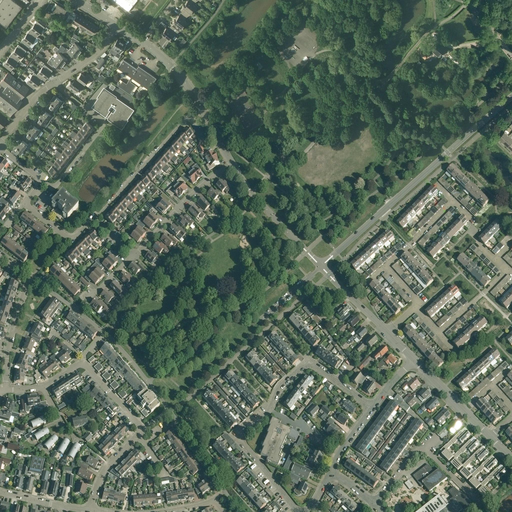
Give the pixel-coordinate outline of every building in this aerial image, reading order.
[(0,22),(6,27),(9,23),(7,21),(8,20),(10,21),(13,18),(12,17),(14,14),(15,15),(18,11),(16,10),(17,9),(18,10),(22,6),(15,1),(13,0),(3,0),(2,0),(0,0),(0,1),(0,3),(0,22)] [(54,0),(55,0),(54,1),(51,0),(51,1),(48,4),(49,4),(45,10),(53,16),(52,15),(54,11),(59,14),(59,13),(63,16),(64,13),(65,13),(65,12),(66,10),(63,7),(64,5),(63,6),(57,2),(56,1),(55,0),(54,0)] [(112,0),(128,12),(137,0),(112,0)] [(184,4),(183,4),(192,12),(192,11),(195,6),(193,5),(195,2),(191,0),(187,0),(184,5),(184,4)] [(192,12),(183,4),(183,5),(180,10),(182,11),(180,14),(186,18),(191,11),(191,12),(192,12)] [(86,20),(76,14),(71,11),(65,20),(68,22),(70,19),(72,20),(71,22),(82,28),(86,20)] [(175,20),(174,20),(183,27),(182,26),(186,22),(184,21),(186,18),(180,14),(175,20)] [(86,20),(82,28),(92,34),(95,29),(97,30),(98,28),(97,27),(86,20)] [(183,27),(174,20),(174,21),(169,28),(176,33),(177,33),(178,31),(182,27),(183,27)] [(37,21),(33,26),(40,32),(44,27),(37,21)] [(29,31),(37,37),(40,32),(33,26),(29,31)] [(161,32),(169,39),(170,40),(170,39),(171,39),(172,39),(175,36),(175,35),(176,33),(169,28),(167,30),(165,28),(162,32),(161,32)] [(33,42),(37,37),(29,31),(25,36),(33,42)] [(169,39),(161,32),(161,33),(157,38),(160,40),(158,42),(163,46),(166,42),(167,42),(169,39)] [(33,42),(25,36),(21,41),(29,47),(33,42)] [(73,44),(70,47),(79,53),(83,49),(76,44),(79,41),(72,37),(70,40),(71,40),(70,42),(73,44)] [(115,52),(121,42),(117,40),(110,52),(111,53),(114,54),(115,52)] [(447,48),(437,40),(427,51),(422,47),(418,53),(424,59),(424,58),(427,61),(430,58),(427,55),(428,54),(431,56),(433,53),(438,58),(447,48)] [(115,52),(119,54),(125,45),(121,42),(115,52)] [(14,50),(22,56),(26,51),(18,45),(14,50)] [(57,55),(55,58),(63,64),(67,59),(61,55),(63,52),(59,50),(55,46),(52,50),(55,52),(55,53),(57,55)] [(59,50),(63,52),(67,56),(69,53),(75,58),(79,53),(70,47),(68,50),(66,48),(64,49),(61,47),(59,50)] [(18,61),(22,56),(14,50),(10,55),(18,61)] [(15,66),(18,61),(10,55),(7,60),(15,66)] [(52,56),(49,60),(47,63),(52,67),(54,64),(60,69),(63,64),(55,58),(52,56)] [(98,63),(102,66),(106,60),(100,56),(96,60),(98,63)] [(11,71),(15,66),(7,60),(3,65),(11,71)] [(148,90),(156,78),(138,66),(137,69),(123,60),(117,68),(118,68),(122,72),(122,73),(125,75),(125,74),(131,77),(126,84),(122,81),(120,83),(118,82),(116,84),(116,85),(132,96),(132,95),(134,93),(131,91),(136,85),(130,81),(132,78),(140,84),(140,85),(142,87),(143,86),(148,90)] [(44,65),(40,70),(48,76),(52,71),(44,65)] [(37,75),(42,79),(44,81),(48,76),(40,70),(37,75)] [(8,72),(0,82),(0,84),(20,100),(29,89),(8,72)] [(34,73),(30,78),(38,84),(42,79),(37,75),(34,73)] [(77,78),(84,84),(87,86),(91,81),(92,83),(94,80),(88,75),(86,78),(81,73),(77,78)] [(34,89),(38,84),(30,78),(26,83),(34,89)] [(77,82),(75,85),(70,81),(66,87),(74,93),(77,90),(79,92),(83,87),(77,82)] [(0,99),(2,101),(0,103),(0,102),(0,109),(10,117),(13,113),(22,101),(20,100),(0,84),(1,86),(0,87),(0,99)] [(134,110),(104,89),(91,107),(105,117),(110,111),(108,109),(111,106),(116,109),(113,113),(111,112),(107,118),(121,128),(134,110)] [(51,100),(58,106),(62,101),(60,99),(62,97),(57,93),(55,96),(56,96),(55,97),(54,96),(51,100)] [(54,110),(58,106),(51,100),(48,104),(50,105),(49,106),(48,105),(46,108),(51,112),(51,111),(53,109),(54,110)] [(50,114),(51,112),(46,108),(44,110),(45,111),(44,112),(43,111),(40,114),(47,120),(49,122),(53,117),(50,114)] [(43,125),(47,120),(40,114),(37,118),(38,119),(38,120),(37,120),(35,122),(40,126),(42,124),(43,125)] [(83,126),(90,132),(94,127),(84,119),(82,121),(85,123),(83,126)] [(38,129),(40,126),(35,122),(33,125),(34,125),(33,126),(31,125),(28,129),(37,136),(38,136),(42,132),(38,129)] [(90,132),(83,126),(79,123),(77,125),(81,128),(79,131),(86,137),(90,132)] [(186,128),(182,133),(189,139),(191,137),(193,139),(195,137),(186,128)] [(37,138),(37,136),(28,129),(26,133),(27,134),(26,135),(25,134),(23,137),(28,140),(30,138),(32,139),(33,138),(35,139),(36,139),(37,138)] [(86,137),(79,131),(77,134),(73,131),(71,133),(82,142),(86,137)] [(498,137),(503,142),(509,136),(504,131),(498,137)] [(71,141),(79,147),(82,142),(71,133),(69,135),(73,138),(71,141)] [(178,138),(185,144),(187,141),(191,144),(193,142),(189,139),(182,133),(178,138)] [(511,141),(511,139),(509,136),(503,142),(507,146),(511,141)] [(26,143),(28,140),(23,137),(21,139),(22,140),(21,141),(20,140),(17,143),(24,149),(28,144),(26,143)] [(178,138),(173,142),(184,152),(186,150),(182,147),(185,144),(178,138)] [(75,152),(79,147),(71,141),(69,144),(65,141),(63,143),(75,152)] [(182,154),(184,152),(173,142),(169,147),(176,153),(179,151),(182,154)] [(16,148),(15,149),(19,153),(20,154),(24,149),(17,143),(14,147),(16,148)] [(71,157),(75,152),(63,143),(62,145),(65,148),(63,151),(71,157)] [(169,147),(165,152),(176,161),(178,159),(174,156),(176,153),(169,147)] [(67,162),(71,157),(63,151),(61,154),(57,151),(55,153),(67,162)] [(205,159),(206,162),(215,156),(214,154),(212,151),(206,155),(205,152),(200,155),(203,160),(205,159)] [(174,163),(176,161),(165,152),(161,156),(168,163),(170,160),(174,163)] [(63,167),(67,162),(55,153),(54,155),(58,158),(55,161),(63,167)] [(161,156),(157,161),(168,171),(169,169),(166,165),(168,163),(161,156)] [(217,159),(215,156),(206,162),(208,164),(206,166),(209,171),(214,168),(212,165),(218,162),(217,159)] [(0,165),(4,168),(7,164),(10,166),(12,164),(7,159),(5,162),(0,157),(0,165)] [(51,166),(59,172),(63,167),(55,161),(53,164),(49,161),(48,163),(51,166)] [(166,173),(168,171),(157,161),(152,166),(160,172),(162,169),(166,173)] [(193,170),(191,173),(197,180),(200,178),(202,176),(197,171),(200,169),(196,165),(192,168),(193,170)] [(55,176),(59,172),(51,166),(50,168),(47,166),(45,168),(55,176)] [(148,171),(155,177),(159,180),(161,178),(157,175),(160,172),(152,166),(148,171)] [(447,172),(451,176),(457,170),(453,166),(447,172)] [(451,176),(456,181),(462,175),(457,170),(451,176)] [(20,181),(28,187),(28,186),(30,186),(31,185),(31,183),(26,178),(28,176),(22,171),(19,176),(22,179),(20,181)] [(153,179),(155,177),(148,171),(144,175),(154,183),(156,181),(153,179)] [(195,182),(197,180),(191,173),(186,176),(184,174),(181,177),(186,181),(188,179),(193,184),(195,182)] [(456,181),(461,185),(467,179),(462,175),(456,181)] [(152,185),(143,177),(139,181),(146,187),(148,185),(150,187),(152,185)] [(176,186),(183,194),(185,192),(185,191),(187,189),(182,184),(185,182),(181,178),(176,182),(178,184),(176,186)] [(471,184),(467,179),(461,185),(465,190),(471,184)] [(11,186),(17,190),(19,188),(24,192),(25,191),(26,191),(27,189),(27,188),(28,187),(20,181),(18,183),(15,181),(11,186)] [(139,181),(134,186),(141,192),(144,190),(147,193),(149,191),(146,187),(139,181)] [(224,181),(222,183),(221,182),(216,186),(222,192),(224,190),(226,193),(231,189),(224,181)] [(476,188),(471,184),(465,190),(470,194),(476,188)] [(9,195),(17,201),(17,200),(19,200),(20,199),(20,197),(15,193),(17,190),(11,186),(9,188),(12,191),(9,195)] [(146,201),(143,198),(139,195),(141,192),(134,186),(130,190),(141,200),(144,203),(146,201)] [(183,194),(176,186),(173,189),(172,187),(166,192),(170,196),(174,193),(178,198),(180,196),(181,196),(183,194)] [(434,197),(438,193),(432,187),(428,191),(434,197)] [(470,194),(474,198),(480,192),(476,188),(470,194)] [(139,202),(141,200),(130,190),(126,195),(133,202),(135,199),(139,202)] [(212,190),(206,194),(210,198),(211,198),(213,201),(218,197),(219,198),(221,196),(216,191),(214,193),(212,190)] [(428,191),(423,196),(429,202),(434,197),(428,191)] [(57,198),(51,204),(57,210),(53,214),(59,220),(63,215),(67,219),(73,213),(74,212),(73,212),(78,207),(74,203),(73,204),(69,200),(69,201),(65,198),(66,196),(62,192),(57,197),(57,198)] [(474,198),(478,203),(485,197),(480,192),(474,198)] [(0,200),(6,204),(8,202),(13,206),(17,201),(9,195),(8,196),(6,194),(5,195),(3,198),(2,197),(0,200)] [(126,195),(122,200),(132,210),(134,207),(130,204),(133,202),(126,195)] [(164,200),(160,205),(166,211),(171,206),(166,202),(168,200),(162,195),(160,197),(164,200)] [(423,196),(419,200),(425,206),(429,202),(423,196)] [(489,201),(485,197),(478,203),(483,207),(489,201)] [(202,198),(197,203),(205,211),(210,206),(202,198)] [(0,206),(0,211),(5,215),(9,211),(4,207),(6,204),(0,200),(0,204),(1,205),(0,206)] [(117,204),(124,211),(127,208),(130,212),(132,210),(122,200),(117,204)] [(421,211),(425,206),(419,200),(414,205),(421,211)] [(113,209),(120,216),(124,219),(126,217),(122,213),(124,211),(117,204),(113,209)] [(151,210),(156,214),(158,212),(162,216),(166,211),(160,205),(156,209),(153,207),(151,210)] [(421,211),(414,205),(410,209),(416,215),(421,211)] [(193,207),(188,211),(196,219),(199,216),(202,218),(205,215),(200,210),(198,212),(193,207)] [(109,214),(116,220),(119,224),(121,221),(118,218),(120,216),(113,209),(109,214)] [(410,209),(406,214),(412,220),(416,215),(410,209)] [(151,214),(147,219),(154,225),(158,220),(154,216),(156,214),(151,210),(149,212),(151,214)] [(20,220),(23,222),(21,224),(23,225),(30,217),(25,213),(20,220)] [(109,214),(105,218),(114,227),(116,225),(114,222),(116,220),(109,214)] [(401,218),(407,224),(412,220),(406,214),(401,218)] [(194,222),(189,218),(188,221),(182,216),(177,222),(185,229),(188,226),(190,227),(194,222)] [(458,221),(464,227),(468,222),(462,216),(458,221)] [(35,220),(30,217),(23,225),(25,227),(27,225),(29,227),(35,220)] [(403,229),(407,224),(401,218),(397,223),(403,229)] [(138,223),(143,228),(145,226),(150,229),(154,225),(147,219),(145,221),(143,219),(141,221),(140,220),(138,223)] [(39,224),(35,220),(29,227),(34,230),(39,224)] [(458,221),(453,225),(460,231),(464,227),(458,221)] [(492,226),(498,231),(502,227),(496,221),(492,226)] [(139,228),(135,232),(141,239),(146,234),(141,230),(143,228),(138,223),(136,225),(139,228)] [(44,227),(39,224),(34,230),(38,234),(44,227)] [(455,236),(460,231),(453,225),(449,230),(455,236)] [(173,226),(169,231),(176,237),(178,234),(182,237),(186,233),(180,228),(178,231),(173,226)] [(494,236),(498,231),(492,226),(488,230),(494,236)] [(48,231),(44,227),(38,234),(37,236),(39,237),(40,236),(43,238),(48,231)] [(449,230),(445,234),(451,240),(455,236),(449,230)] [(488,230),(483,235),(489,241),(494,236),(488,230)] [(87,235),(94,242),(96,240),(98,242),(100,240),(91,231),(87,235)] [(383,235),(389,242),(393,237),(388,231),(383,235)] [(137,243),(141,239),(135,232),(131,237),(128,234),(125,237),(130,242),(133,239),(137,243)] [(446,245),(451,240),(445,234),(440,239),(446,245)] [(87,235),(82,240),(89,246),(92,244),(95,247),(97,245),(94,242),(87,235)] [(165,235),(161,240),(166,244),(165,245),(168,247),(173,243),(175,245),(177,242),(173,238),(171,240),(165,235)] [(389,242),(383,235),(378,240),(384,246),(389,242)] [(483,235),(479,239),(485,245),(489,241),(483,235)] [(5,248),(11,241),(6,238),(1,244),(5,248)] [(436,244),(442,249),(446,245),(440,239),(436,244)] [(78,244),(88,254),(90,252),(87,249),(89,246),(82,240),(78,244)] [(374,244),(379,250),(384,246),(378,240),(374,244)] [(11,241),(5,248),(10,252),(15,245),(11,241)] [(88,254),(78,244),(73,249),(80,255),(83,253),(86,256),(88,254)] [(157,244),(153,249),(159,255),(162,252),(165,255),(169,251),(164,246),(162,248),(157,244)] [(379,250),(374,244),(369,248),(375,254),(379,250)] [(442,249),(436,244),(431,248),(437,254),(442,249)] [(20,248),(15,245),(10,252),(14,255),(20,248)] [(20,248),(14,255),(19,259),(24,252),(20,248)] [(375,254),(369,248),(364,252),(370,259),(375,254)] [(437,254),(431,248),(427,253),(433,258),(437,254)] [(80,255),(73,249),(69,253),(76,260),(79,263),(81,261),(78,258),(80,255)] [(106,261),(113,267),(117,263),(113,259),(115,256),(110,251),(108,254),(107,253),(105,254),(109,258),(106,261)] [(24,252),(19,259),(23,262),(29,255),(24,252)] [(360,256),(365,263),(370,259),(364,252),(360,256)] [(76,260),(69,253),(65,257),(74,266),(76,264),(73,262),(76,260)] [(161,260),(157,257),(153,253),(151,255),(149,253),(145,258),(151,263),(152,263),(152,264),(156,262),(157,261),(159,263),(161,260)] [(405,263),(412,257),(407,253),(401,258),(405,263)] [(457,261),(462,266),(468,260),(463,255),(457,261)] [(355,261),(361,267),(365,263),(360,256),(355,261)] [(412,257),(405,263),(410,268),(416,262),(412,257)] [(113,267),(106,261),(104,263),(102,261),(101,261),(101,262),(99,260),(97,260),(94,262),(96,263),(97,265),(97,264),(102,270),(104,268),(108,272),(113,267)] [(472,264),(468,260),(462,266),(466,270),(472,264)] [(356,271),(361,267),(355,261),(350,265),(356,271)] [(416,262),(410,268),(414,273),(420,267),(416,262)] [(97,265),(96,263),(89,270),(93,274),(100,280),(104,276),(100,272),(102,270),(97,264),(97,265)] [(133,263),(128,268),(135,275),(140,270),(143,273),(146,271),(139,264),(140,266),(138,268),(133,263)] [(58,264),(56,267),(56,266),(50,272),(54,276),(60,270),(59,269),(61,267),(58,264)] [(466,270),(471,274),(477,268),(472,264),(466,270)] [(420,267),(414,273),(418,277),(424,272),(420,267)] [(477,268),(471,274),(475,279),(481,273),(477,268)] [(58,280),(64,274),(60,270),(54,276),(58,280)] [(124,272),(118,278),(126,285),(129,282),(132,284),(135,281),(131,276),(129,278),(124,272)] [(424,272),(418,277),(422,282),(429,276),(424,272)] [(475,279),(480,283),(486,277),(481,273),(475,279)] [(62,284),(68,278),(64,274),(58,280),(62,284)] [(84,278),(89,283),(91,281),(95,285),(100,280),(93,274),(89,278),(87,276),(84,278)] [(433,281),(429,276),(422,282),(427,287),(433,281)] [(480,283),(484,288),(490,282),(486,277),(480,283)] [(66,289),(72,282),(68,278),(62,284),(66,289)] [(12,279),(11,282),(10,282),(9,287),(17,290),(18,285),(14,283),(15,280),(12,279)] [(370,287),(374,292),(380,286),(376,281),(370,287)] [(76,287),(72,282),(66,289),(70,293),(76,287)] [(115,282),(110,287),(113,290),(113,291),(114,291),(119,296),(122,293),(127,297),(130,293),(124,287),(122,289),(115,282)] [(78,285),(76,287),(70,293),(74,297),(80,291),(78,288),(80,286),(78,285)] [(374,292),(378,296),(385,291),(380,286),(374,292)] [(15,295),(17,290),(9,287),(7,292),(15,295)] [(453,287),(448,291),(454,297),(459,293),(454,288),(453,287)] [(105,291),(99,297),(101,296),(105,301),(104,302),(107,304),(111,300),(113,301),(116,297),(112,293),(110,295),(105,291)] [(385,291),(378,296),(383,301),(389,295),(385,291)] [(449,301),(454,297),(448,291),(444,295),(449,301)] [(383,301),(387,306),(393,300),(389,295),(383,301)] [(444,295),(439,299),(445,306),(447,308),(449,306),(449,305),(448,303),(449,301),(444,295)] [(49,303),(56,308),(59,303),(52,298),(49,303)] [(434,304),(440,310),(445,306),(439,299),(434,304)] [(507,309),(511,305),(505,299),(500,303),(507,309)] [(104,314),(106,312),(107,313),(109,310),(109,309),(104,304),(102,306),(95,300),(90,306),(97,313),(100,310),(102,312),(103,311),(105,313),(104,314)] [(397,305),(393,300),(387,306),(391,310),(397,305)] [(11,307),(11,305),(3,303),(2,308),(11,311),(12,307),(11,307)] [(56,308),(49,303),(46,307),(55,314),(58,309),(56,308)] [(434,304),(430,308),(435,314),(440,310),(434,304)] [(402,309),(397,305),(391,310),(395,315),(402,309)] [(342,317),(349,311),(344,306),(339,311),(340,312),(338,314),(341,318),(342,317)] [(55,314),(46,307),(42,312),(49,317),(51,318),(55,314)] [(430,308),(425,312),(431,318),(435,314),(430,308)] [(10,316),(8,315),(0,312),(0,318),(6,320),(7,318),(9,318),(10,316)] [(44,323),(49,317),(42,312),(39,316),(43,319),(42,321),(44,323)] [(72,313),(66,320),(65,321),(69,325),(76,316),(72,313)] [(299,319),(297,317),(295,314),(289,320),(293,324),(299,319)] [(76,316),(69,325),(73,328),(80,320),(76,316)] [(346,325),(348,327),(350,325),(353,328),(359,322),(355,317),(351,321),(351,320),(348,323),(346,325)] [(481,318),(477,322),(482,328),(487,324),(481,318)] [(299,319),(293,324),(297,329),(303,324),(299,319)] [(77,332),(79,330),(84,323),(80,320),(73,328),(72,330),(73,331),(75,330),(77,332)] [(477,322),(472,326),(478,333),(482,328),(477,322)] [(34,323),(32,328),(40,333),(44,326),(39,323),(38,325),(34,323)] [(89,326),(84,323),(79,330),(83,333),(89,326)] [(303,324),(297,329),(301,334),(307,328),(303,324)] [(341,333),(342,333),(344,331),(346,328),(343,324),(338,329),(341,333)] [(93,330),(89,326),(83,333),(85,335),(84,337),(86,338),(87,337),(93,330)] [(403,332),(407,336),(414,331),(409,326),(403,332)] [(467,331),(473,337),(478,333),(472,326),(467,331)] [(38,337),(40,333),(32,328),(29,333),(34,335),(32,338),(40,342),(41,339),(38,337)] [(307,329),(307,328),(301,334),(305,338),(311,333),(307,329)] [(358,336),(361,339),(367,333),(362,328),(357,334),(356,333),(353,336),(356,339),(358,336)] [(93,330),(87,337),(92,340),(97,333),(93,330)] [(418,335),(414,331),(407,336),(412,341),(418,335)] [(467,331),(463,335),(468,341),(473,337),(467,331)] [(271,334),(264,340),(265,339),(268,342),(270,341),(272,343),(278,338),(274,333),(272,335),(270,334),(271,334)] [(315,337),(311,333),(305,338),(309,343),(315,337)] [(422,340),(418,335),(412,341),(416,346),(422,340)] [(463,335),(458,339),(464,345),(468,341),(463,335)] [(365,343),(370,348),(377,341),(372,336),(365,343)] [(319,342),(315,337),(309,343),(313,347),(319,342)] [(24,344),(33,348),(35,343),(39,344),(40,342),(32,338),(31,341),(26,339),(24,344)] [(278,338),(272,343),(276,348),(282,342),(278,338)] [(453,343),(459,350),(464,345),(458,339),(453,343)] [(416,346),(420,351),(426,345),(422,340),(416,346)] [(286,347),(282,342),(276,348),(280,352),(286,347)] [(33,348),(24,344),(22,350),(26,351),(25,354),(26,354),(33,357),(34,357),(35,354),(31,353),(33,348)] [(104,355),(111,349),(109,346),(107,344),(100,351),(104,355)] [(361,344),(356,349),(358,352),(364,347),(361,344)] [(424,355),(431,350),(426,345),(420,351),(424,355)] [(54,355),(60,362),(61,363),(64,361),(65,362),(70,358),(68,356),(72,352),(65,346),(61,349),(63,351),(59,354),(57,352),(54,355)] [(286,347),(280,352),(284,357),(290,351),(286,347)] [(375,361),(379,358),(380,359),(387,352),(383,347),(375,354),(372,357),(375,361)] [(315,354),(320,358),(325,351),(320,348),(315,354)] [(111,349),(104,355),(108,360),(115,353),(113,351),(111,349)] [(424,355),(428,360),(435,354),(431,350),(424,355)] [(489,354),(495,360),(500,356),(494,350),(489,354)] [(290,351),(284,357),(288,361),(294,356),(290,351)] [(320,358),(325,362),(330,355),(325,351),(320,358)] [(117,355),(115,353),(108,360),(110,362),(108,363),(108,364),(110,366),(119,358),(117,355)] [(255,358),(254,356),(251,353),(245,359),(249,363),(255,358)] [(20,355),(18,360),(27,364),(29,359),(32,360),(33,357),(26,354),(25,357),(20,355)] [(428,360),(433,365),(439,359),(435,354),(428,360)] [(490,365),(495,360),(489,354),(485,358),(490,365)] [(56,366),(60,362),(54,355),(49,359),(51,361),(47,364),(44,361),(41,363),(42,365),(44,367),(49,373),(52,371),(53,372),(58,368),(56,366)] [(325,362),(330,365),(334,358),(330,355),(325,362)] [(294,356),(288,361),(286,363),(288,365),(290,363),(292,366),(298,360),(294,356)] [(372,360),(368,356),(357,367),(361,371),(372,360)] [(386,359),(384,361),(383,362),(382,361),(378,365),(381,368),(386,364),(387,365),(390,362),(393,365),(397,361),(391,356),(387,359),(386,359)] [(121,360),(119,358),(110,366),(111,367),(113,366),(116,369),(123,362),(121,360)] [(259,362),(256,358),(255,358),(249,363),(253,368),(259,362)] [(334,358),(330,365),(334,369),(338,365),(340,366),(343,362),(340,360),(341,360),(339,358),(339,359),(338,359),(337,361),(334,358)] [(485,358),(480,363),(486,369),(490,365),(485,358)] [(443,364),(439,359),(433,365),(437,370),(443,364)] [(25,369),(27,364),(18,360),(16,366),(20,367),(18,370),(18,372),(24,372),(26,372),(27,370),(25,369)] [(125,364),(123,362),(116,369),(114,370),(118,375),(127,367),(125,364)] [(263,367),(259,362),(253,368),(257,372),(263,367)] [(486,369),(480,363),(475,367),(481,373),(486,369)] [(44,367),(42,365),(39,367),(40,369),(39,371),(45,379),(50,374),(49,373),(44,367)] [(127,367),(118,375),(122,379),(123,378),(131,371),(129,369),(127,367)] [(267,371),(263,367),(257,372),(261,377),(267,371)] [(475,367),(471,371),(476,377),(481,373),(475,367)] [(133,374),(131,371),(123,378),(127,382),(135,376),(133,373),(133,374)] [(272,376),(267,371),(261,377),(265,381),(272,376)] [(476,377),(471,371),(466,375),(472,382),(476,377)] [(227,383),(229,382),(235,376),(231,372),(222,379),(225,381),(227,383)] [(351,381),(357,385),(361,379),(364,381),(367,376),(365,374),(362,377),(357,373),(351,381)] [(76,375),(71,379),(76,386),(81,383),(81,382),(82,381),(80,378),(79,379),(76,375)] [(307,378),(305,377),(301,381),(308,386),(314,379),(309,375),(307,378)] [(466,375),(461,380),(467,386),(472,382),(466,375)] [(135,376),(127,382),(131,387),(139,380),(137,378),(135,376)] [(239,381),(235,376),(229,382),(233,386),(239,381)] [(274,379),(272,376),(265,381),(269,386),(277,379),(276,377),(274,379)] [(369,395),(375,387),(373,385),(375,381),(370,378),(369,380),(370,382),(364,390),(369,395)] [(71,389),(76,386),(71,379),(66,382),(71,389)] [(413,391),(420,384),(415,379),(409,384),(407,382),(402,388),(405,391),(409,387),(413,391)] [(141,383),(139,380),(131,387),(135,391),(143,385),(141,382),(141,383)] [(456,384),(462,390),(467,386),(461,380),(456,384)] [(233,386),(237,391),(243,385),(239,381),(233,386)] [(304,391),(308,386),(301,381),(298,386),(304,391)] [(66,382),(62,385),(66,392),(71,389),(66,382)] [(330,385),(329,384),(330,383),(328,382),(325,386),(329,389),(328,390),(331,391),(334,387),(332,385),(330,384),(330,385)] [(62,385),(57,388),(62,396),(66,392),(62,385)] [(135,391),(139,396),(146,390),(147,390),(145,387),(143,385),(135,391)] [(244,387),(243,385),(237,391),(241,395),(247,390),(247,389),(245,387),(244,387)] [(302,394),(304,391),(298,386),(294,391),(303,398),(305,396),(302,394)] [(62,396),(57,388),(52,391),(57,399),(62,396)] [(90,394),(94,398),(101,392),(97,388),(90,394)] [(206,402),(212,397),(215,394),(209,388),(203,394),(204,395),(202,398),(206,402)] [(419,399),(421,396),(425,400),(430,395),(425,389),(420,394),(417,397),(419,399)] [(151,413),(159,406),(154,400),(156,399),(152,395),(151,396),(146,390),(139,396),(137,398),(141,402),(142,401),(144,403),(143,404),(140,406),(142,409),(145,407),(146,406),(148,408),(147,409),(151,413)] [(243,401),(243,402),(251,394),(247,390),(241,395),(245,400),(243,401)] [(303,398),(294,391),(290,396),(297,401),(300,396),(303,398)] [(105,396),(101,392),(94,398),(98,402),(105,396)] [(255,399),(251,394),(243,402),(245,403),(246,402),(249,404),(255,399)] [(33,396),(34,406),(38,406),(38,409),(42,408),(42,405),(46,405),(46,402),(40,403),(39,395),(33,396)] [(34,406),(33,396),(27,397),(28,404),(25,405),(26,413),(29,412),(29,410),(31,410),(31,407),(34,406)] [(109,400),(105,396),(98,402),(102,407),(109,400)] [(293,406),(297,401),(290,396),(287,401),(293,406)] [(212,397),(206,402),(210,407),(216,401),(212,397)] [(411,398),(406,403),(411,408),(416,403),(411,398)] [(249,405),(251,407),(253,409),(259,403),(255,399),(249,404),(249,405)] [(344,399),(341,403),(354,412),(355,410),(356,408),(354,407),(355,406),(352,404),(352,405),(349,403),(349,402),(347,401),(344,399)] [(428,405),(434,410),(439,404),(434,399),(428,405)] [(4,400),(2,408),(9,410),(10,406),(11,406),(12,402),(4,400)] [(109,400),(102,407),(100,409),(101,410),(103,408),(106,411),(113,405),(109,400)] [(335,402),(338,404),(344,409),(344,410),(347,412),(348,412),(351,414),(352,413),(353,414),(354,412),(341,403),(337,400),(335,402)] [(476,406),(480,410),(487,405),(482,400),(476,406)] [(216,401),(210,407),(214,411),(220,406),(216,401)] [(289,410),(293,406),(287,401),(283,405),(289,410)] [(392,401),(388,406),(394,411),(398,406),(397,406),(392,402),(392,401)] [(401,405),(408,410),(410,408),(404,401),(403,403),(401,405)] [(305,410),(308,412),(308,413),(312,417),(318,410),(314,406),(315,406),(312,402),(310,404),(311,404),(305,410)] [(401,405),(399,403),(397,406),(398,406),(406,412),(408,410),(401,405)] [(116,409),(113,405),(106,411),(110,415),(116,409)] [(480,410),(485,415),(491,409),(487,405),(480,410)] [(218,416),(224,410),(220,406),(214,411),(218,416)] [(320,410),(327,416),(331,412),(324,406),(320,410)] [(388,406),(384,411),(391,416),(394,411),(388,406)] [(485,415),(489,420),(495,414),(491,409),(485,415)] [(224,410),(218,416),(222,420),(228,415),(230,413),(229,411),(227,413),(224,410)] [(435,420),(441,425),(451,416),(445,410),(435,420)] [(384,411),(381,416),(387,421),(391,416),(384,411)] [(12,412),(11,416),(3,413),(2,415),(0,414),(0,420),(9,423),(11,417),(19,419),(20,415),(12,412)] [(341,415),(337,412),(333,417),(337,420),(344,425),(348,420),(341,415)] [(500,419),(495,414),(489,420),(493,425),(500,419)] [(228,415),(222,420),(226,425),(232,419),(228,415)] [(86,416),(79,418),(81,427),(87,426),(86,416)] [(384,426),(387,421),(381,416),(377,421),(384,426)] [(45,423),(43,417),(31,423),(33,428),(45,423)] [(74,428),(81,427),(79,418),(72,419),(74,428)] [(232,419),(226,425),(230,429),(236,424),(237,424),(238,426),(241,424),(237,420),(234,422),(232,419)] [(270,427),(268,429),(267,432),(267,433),(268,434),(267,437),(266,439),(263,444),(262,446),(262,448),(263,448),(262,451),(261,453),(260,455),(267,458),(266,461),(278,466),(278,464),(279,462),(281,459),(278,458),(279,456),(280,454),(281,451),(280,450),(281,449),(282,447),(284,442),(285,440),(286,437),(296,441),(299,434),(292,430),(289,429),(279,425),(280,423),(272,419),(271,421),(270,423),(269,426),(270,427)] [(416,420),(412,425),(419,430),(423,425),(416,420)] [(374,426),(380,431),(384,426),(377,421),(374,426)] [(455,421),(447,429),(453,434),(461,426),(455,421)] [(336,428),(332,425),(332,424),(329,422),(328,424),(328,425),(326,427),(336,434),(338,431),(335,429),(336,428)] [(117,429),(125,436),(128,432),(121,425),(117,429)] [(412,425),(409,430),(415,434),(419,430),(412,425)] [(374,426),(370,430),(377,435),(380,431),(374,426)] [(336,434),(326,427),(324,430),(327,431),(326,432),(330,436),(330,435),(333,438),(336,434)] [(34,432),(24,436),(22,438),(25,442),(34,436),(37,441),(49,434),(45,429),(36,435),(34,432)] [(125,436),(117,429),(113,433),(121,440),(125,436)] [(167,440),(176,434),(173,430),(164,436),(167,440)] [(370,430),(366,435),(373,440),(377,435),(370,430)] [(405,434),(412,439),(415,434),(409,430),(405,434)] [(450,442),(452,445),(453,445),(458,440),(462,444),(470,435),(466,431),(463,435),(462,434),(462,433),(462,434),(460,432),(461,432),(461,431),(450,442)] [(87,433),(82,438),(87,442),(92,438),(87,433)] [(121,440),(113,433),(110,437),(117,444),(121,440)] [(221,437),(223,438),(227,442),(231,439),(227,434),(226,435),(225,433),(221,437)] [(179,438),(176,434),(167,440),(170,444),(179,438)] [(408,444),(412,439),(405,434),(402,439),(408,444)] [(366,435),(363,440),(369,445),(373,440),(366,435)] [(57,440),(53,436),(44,446),(48,450),(51,447),(52,448),(55,446),(53,444),(57,440)] [(106,441),(113,448),(117,444),(110,437),(106,441)] [(296,445),(294,444),(292,450),(296,452),(303,438),(300,437),(296,445)] [(179,438),(170,444),(174,449),(182,443),(179,438)] [(235,443),(231,439),(227,442),(231,447),(235,443)] [(398,444),(405,449),(408,444),(402,439),(398,444)] [(69,443),(64,440),(57,452),(62,455),(69,443)] [(363,440),(359,445),(366,450),(369,445),(363,440)] [(102,445),(109,452),(113,448),(106,441),(102,445)] [(467,449),(471,453),(479,445),(475,441),(472,444),(471,443),(470,441),(459,451),(462,454),(467,449)] [(216,452),(223,446),(218,442),(212,447),(216,452)] [(447,450),(452,445),(450,442),(447,445),(446,445),(440,451),(441,451),(443,453),(442,455),(449,462),(450,460),(453,457),(447,450)] [(185,447),(182,443),(174,449),(177,453),(185,447)] [(16,445),(8,444),(6,450),(17,452),(18,446),(16,445)] [(401,454),(405,449),(398,444),(394,449),(401,454)] [(74,445),(68,456),(73,459),(80,448),(74,445)] [(109,452),(102,445),(98,449),(105,456),(109,452)] [(362,454),(366,450),(359,445),(356,450),(362,454)] [(227,451),(223,446),(216,452),(220,456),(227,451)] [(177,453),(180,458),(188,452),(185,447),(177,453)] [(394,449),(391,454),(397,458),(401,454),(394,449)] [(306,455),(320,462),(321,459),(322,457),(322,456),(314,452),(310,451),(309,450),(308,452),(304,451),(303,453),(307,455),(306,455)] [(468,461),(471,463),(471,464),(477,459),(480,462),(488,454),(485,450),(481,453),(480,452),(481,452),(480,452),(479,451),(479,450),(468,461)] [(134,451),(130,455),(137,462),(143,456),(140,454),(139,456),(134,451)] [(227,451),(220,456),(224,461),(231,455),(227,451)] [(458,471),(460,469),(463,467),(462,466),(456,460),(462,454),(459,451),(453,457),(450,460),(453,462),(451,464),(458,471)] [(192,456),(188,452),(180,458),(183,462),(192,456)] [(290,453),(283,470),(287,472),(295,455),(290,453)] [(391,454),(387,458),(394,463),(397,458),(391,454)] [(135,464),(137,462),(130,455),(126,459),(133,466),(135,468),(137,466),(135,464)] [(235,460),(231,455),(224,461),(228,465),(235,460)] [(306,456),(308,457),(306,461),(310,463),(309,464),(317,467),(318,467),(319,465),(318,464),(320,462),(306,455),(306,456)] [(87,468),(88,465),(95,469),(98,462),(93,459),(93,458),(89,456),(85,464),(83,463),(82,465),(87,468)] [(195,461),(192,456),(183,462),(186,467),(195,461)] [(0,470),(2,463),(9,465),(11,460),(1,458),(1,461),(0,460),(0,470)] [(28,473),(31,473),(41,476),(44,461),(32,458),(28,473)] [(390,468),(394,463),(387,458),(384,463),(390,468)] [(126,459),(122,463),(130,470),(133,466),(126,459)] [(488,459),(477,470),(480,472),(480,473),(486,468),(489,471),(498,463),(494,459),(490,462),(490,461),(489,461),(488,460),(488,459)] [(228,465),(233,470),(239,464),(235,460),(228,465)] [(344,467),(349,470),(354,464),(349,460),(344,467)] [(198,465),(195,461),(186,467),(190,471),(198,465)] [(465,469),(471,463),(468,461),(462,466),(463,467),(460,469),(462,472),(460,473),(467,481),(469,479),(472,476),(471,475),(465,469)] [(128,472),(130,470),(122,463),(118,467),(128,476),(130,474),(128,472)] [(292,475),(300,478),(307,481),(308,478),(311,472),(293,463),(292,464),(288,473),(292,475)] [(387,473),(390,468),(384,463),(380,468),(387,473)] [(243,469),(239,464),(233,470),(237,474),(243,469)] [(349,470),(354,474),(359,467),(354,464),(349,470)] [(87,480),(88,478),(90,479),(93,474),(86,471),(88,468),(81,465),(79,468),(81,469),(77,475),(87,480)] [(201,470),(198,465),(190,471),(193,476),(201,470)] [(423,470),(414,477),(422,488),(424,486),(430,493),(447,480),(439,470),(435,473),(428,465),(422,469),(423,470)] [(128,476),(118,467),(115,471),(117,473),(115,475),(117,477),(119,479),(121,477),(122,478),(124,476),(126,478),(128,476)] [(359,467),(354,474),(359,478),(364,471),(359,467)] [(497,468),(486,479),(489,482),(490,482),(495,477),(498,481),(507,472),(503,468),(500,472),(499,471),(499,470),(498,471),(497,469),(497,468)] [(474,478),(480,472),(477,470),(471,475),(472,476),(469,479),(471,481),(469,483),(476,490),(478,488),(481,485),(474,478)] [(359,478),(364,481),(369,475),(364,471),(359,478)] [(13,484),(16,485),(17,485),(16,489),(21,490),(23,480),(21,480),(22,477),(20,477),(21,473),(17,472),(16,476),(18,477),(17,479),(15,478),(13,484)] [(201,483),(207,491),(212,488),(209,485),(212,483),(207,475),(204,477),(205,480),(201,483)] [(292,475),(290,478),(289,481),(297,485),(299,482),(300,478),(292,475)] [(369,475),(364,481),(368,485),(373,478),(369,475)] [(236,483),(240,488),(246,482),(242,478),(236,483)] [(378,482),(373,478),(368,485),(373,489),(378,482)] [(483,487),(489,482),(486,479),(481,485),(478,488),(480,490),(478,492),(485,499),(490,494),(483,487)] [(408,480),(404,484),(409,490),(413,487),(408,480)] [(76,493),(83,495),(86,487),(82,486),(83,483),(77,481),(76,484),(78,485),(76,493)] [(250,487),(246,482),(240,488),(244,492),(250,487)] [(42,486),(40,494),(46,496),(48,488),(49,485),(43,483),(42,486)] [(52,483),(51,488),(49,496),(55,497),(57,489),(58,484),(52,483)] [(207,491),(201,483),(196,486),(197,488),(195,490),(198,495),(201,493),(202,495),(207,491)] [(306,491),(308,487),(302,484),(298,492),(304,495),(305,494),(305,493),(306,492),(306,491)] [(330,493),(334,498),(340,491),(335,487),(335,488),(332,485),(327,491),(330,493)] [(244,492),(248,497),(254,491),(250,487),(244,492)] [(102,500),(107,501),(109,496),(111,489),(109,488),(108,491),(105,490),(102,500)] [(441,498),(446,505),(448,506),(447,507),(439,497),(420,511),(459,511),(462,510),(463,510),(470,504),(454,488),(449,492),(454,499),(448,503),(447,501),(443,496),(441,498)] [(111,489),(109,496),(107,501),(113,502),(114,496),(115,493),(112,492),(113,489),(111,489)] [(195,489),(187,490),(189,500),(194,499),(193,494),(195,494),(195,489)] [(115,493),(114,496),(113,502),(118,504),(120,496),(121,494),(121,492),(119,491),(118,493),(115,493)] [(248,497),(252,501),(258,496),(260,494),(258,492),(256,493),(254,491),(248,497)] [(344,495),(340,491),(334,498),(339,502),(344,495)] [(160,495),(155,495),(156,505),(161,505),(161,502),(163,502),(163,492),(159,492),(160,495)] [(171,493),(168,494),(167,492),(163,492),(163,502),(166,501),(167,504),(172,503),(171,493)] [(121,494),(120,496),(118,504),(123,505),(126,496),(121,494)] [(339,505),(341,503),(343,506),(349,499),(344,495),(339,502),(337,503),(339,505)] [(260,498),(258,496),(252,501),(256,506),(262,500),(264,498),(263,496),(260,498)] [(134,507),(139,507),(139,497),(133,497),(133,498),(130,499),(130,506),(134,506),(134,507)] [(349,499),(343,506),(347,510),(353,504),(349,499)] [(262,500),(256,506),(260,510),(266,505),(262,500)] [(0,502),(0,508),(7,510),(9,504),(1,502),(0,502)]
